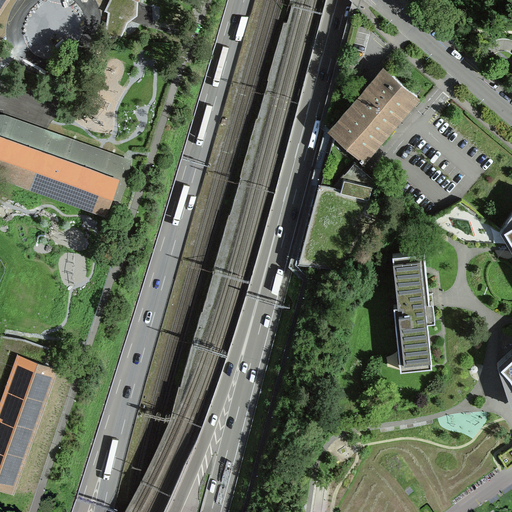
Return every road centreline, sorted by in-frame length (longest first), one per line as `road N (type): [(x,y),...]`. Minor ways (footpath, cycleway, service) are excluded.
road 1 (motorway): [(239,0),(107,450)]
road 2 (motorway): [(174,511),(255,285),(283,236)]
road 3 (motorway): [(211,511),(283,236)]
road 4 (motorway): [(283,236),(344,0)]
